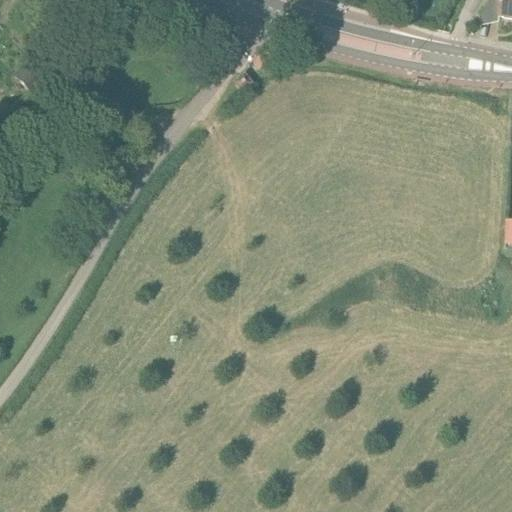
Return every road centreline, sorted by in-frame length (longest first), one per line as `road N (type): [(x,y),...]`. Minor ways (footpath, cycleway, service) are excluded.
road 1 (unclassified): [(256,23),(144,171),(0,397)]
road 2 (secondary): [(256,23),(384,61),(449,63)]
road 3 (secondary): [(449,63),(264,0)]
road 4 (track): [(0,154),(67,126),(178,124)]
